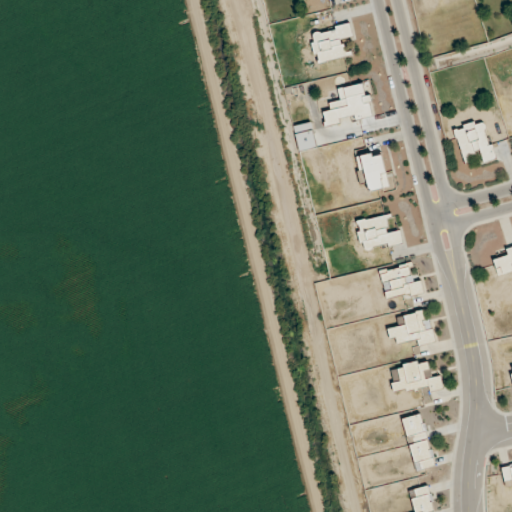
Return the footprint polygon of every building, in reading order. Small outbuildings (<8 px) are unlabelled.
[(352,35),(350,25),(310,34),(316,64),(348,58),(343,37),(352,35)] [(372,118),(368,84),(339,88),(341,101),(329,102),(330,111),(323,112),(325,125),(372,118)] [(454,130),(464,160),(481,154),(484,163),(496,159),(483,120),(454,130)] [(360,156),(369,193),(391,188),(382,151),(360,156)] [(403,245),(401,232),(391,233),(388,216),(355,222),(361,253),(403,245)] [(386,302),(421,294),(415,264),(380,271),(386,302)] [(418,347),(436,343),(428,310),(396,318),(399,328),(388,331),(391,345),(416,339),(418,347)] [(443,390),(442,377),(430,378),(429,362),(392,364),(394,393),(443,390)] [(402,419),(416,473),(436,468),(422,414),(402,419)] [(434,511),(428,486),(410,491),(414,511),(434,511)]
